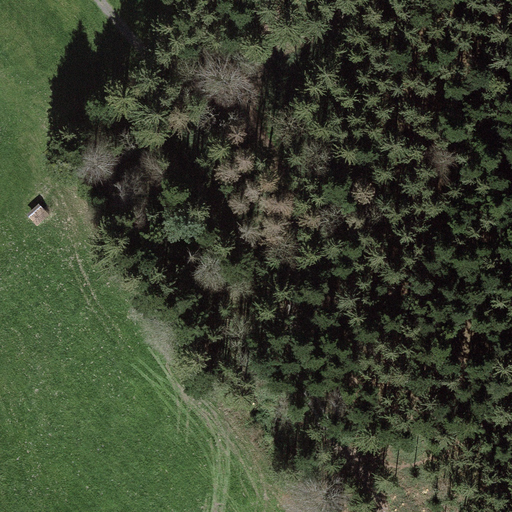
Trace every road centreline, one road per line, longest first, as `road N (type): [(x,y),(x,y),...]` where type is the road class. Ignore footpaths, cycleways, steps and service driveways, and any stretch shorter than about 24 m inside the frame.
road 1 (track): [(100,0),(157,65),(191,85),(240,98),(271,205),(290,329),(372,511)]
road 2 (track): [(362,0),(240,98)]
